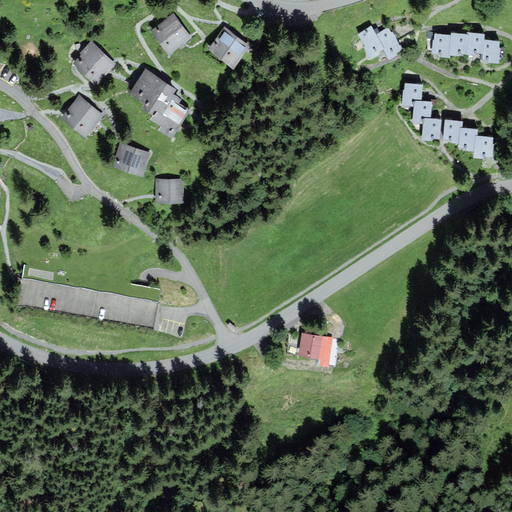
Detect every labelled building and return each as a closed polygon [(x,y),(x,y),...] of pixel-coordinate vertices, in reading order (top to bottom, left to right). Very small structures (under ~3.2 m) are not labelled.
[(189,37),(173,15),(153,30),(170,51),(189,37)] [(399,50),(385,27),(374,34),(369,26),(355,34),(369,57),(381,50),(386,58),(399,50)] [(233,65),(248,46),(226,28),(211,48),(233,65)] [(449,35),(434,34),(432,55),(447,56),(447,54),(456,55),(456,53),(481,55),(481,60),(497,61),(498,40),(482,39),(483,33),(466,31),(466,33),(449,32),(449,35)] [(113,64),(91,43),(73,61),(95,83),(113,64)] [(171,94),(174,89),(146,71),(132,92),(148,102),(145,107),(156,114),(153,118),(163,124),(161,128),(170,135),(186,110),(176,104),(179,100),(171,94)] [(420,83),(404,82),(403,89),(402,89),(400,104),(412,105),(411,122),(422,122),(421,138),(438,140),(440,119),(429,118),(430,101),(419,100),(420,83)] [(101,116),(79,97),(60,118),(82,137),(101,116)] [(461,120),(444,119),(443,140),(457,141),(457,147),(473,148),(472,157),(481,157),(481,156),(491,156),(492,136),(475,135),(476,128),(460,127),(461,120)] [(147,153),(119,144),(112,166),(140,175),(147,153)] [(181,200),(182,180),(158,179),(158,200),(181,200)] [(23,287),(20,306),(158,330),(161,313),(165,290),(27,265),(23,287)] [(328,364),(331,338),(304,334),(301,353),(321,356),(320,363),(328,364)]
